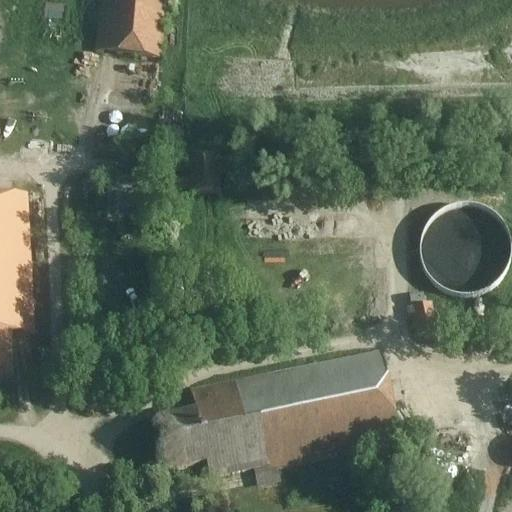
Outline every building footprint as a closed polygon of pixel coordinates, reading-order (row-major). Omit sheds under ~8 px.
[(162,0),(97,0),(97,52),(163,52),(162,0)] [(184,197),(211,195),(209,160),(182,161),(184,197)] [(104,180),(107,222),(134,221),(132,178),(104,180)] [(29,198),(0,199),(0,387),(12,387),(9,337),(34,315),(29,198)] [(416,334),(438,329),(431,303),(410,308),(416,334)] [(377,361),(190,398),(194,421),(153,428),(163,477),(204,470),(208,488),(395,450),(377,361)]
